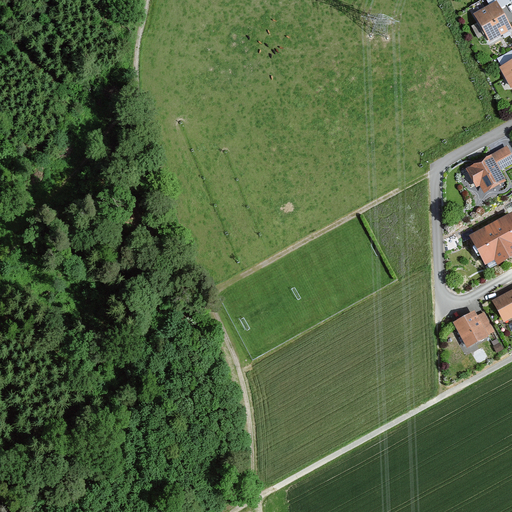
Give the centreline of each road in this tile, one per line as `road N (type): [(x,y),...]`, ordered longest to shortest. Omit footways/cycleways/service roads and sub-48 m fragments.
road 1 (track): [(149,0),(135,64),(141,106),(161,184),(242,393),(247,503)]
road 2 (residential): [(511,125),(434,170),(439,307),(511,272)]
road 3 (track): [(247,503),(511,356)]
road 4 (track): [(434,170),(208,295)]
road 5 (track): [(0,250),(141,106)]
